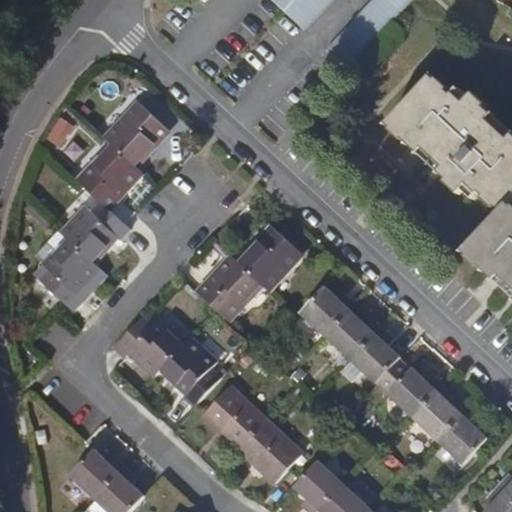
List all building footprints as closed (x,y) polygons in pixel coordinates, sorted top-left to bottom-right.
[(283,0),(307,22),(327,0),(283,0)] [(349,62),(406,0),(367,0),(328,42),(349,62)] [(511,195),(510,194),(511,191),(511,119),(488,97),(490,94),(477,82),(473,87),(463,78),(456,85),(450,82),(452,79),(440,68),(439,70),(434,66),(390,114),(393,118),(391,121),(403,132),(405,129),(450,170),(448,173),(460,185),(465,180),(475,189),(481,182),(486,186),(484,189),(496,199),(498,197),(503,202),(466,241),(470,245),(467,248),(480,259),(482,256),(511,283),(511,195)] [(135,95),(102,131),(108,137),(130,157),(164,122),(135,95)] [(95,195),(102,201),(137,164),(130,157),(108,137),(104,141),(73,175),(95,195)] [(65,234),(88,256),(111,231),(115,234),(125,222),(118,216),(102,201),(95,195),(87,205),(82,201),(58,228),(65,234)] [(237,257),(259,277),(292,242),(263,215),(230,251),(237,257)] [(72,287),(95,262),(88,256),(65,234),(40,261),(45,265),(36,275),(67,303),(77,291),(72,287)] [(259,277),(237,257),(204,293),(214,303),(232,320),(265,283),(259,277)] [(325,327),(356,294),(351,289),(344,295),(338,289),(325,278),(301,304),(325,327)] [(344,283),(338,289),(344,295),(351,289),(344,283)] [(325,327),(350,351),(375,325),(362,312),(356,307),(362,300),(356,294),(325,327)] [(368,305),(362,300),(356,307),(362,312),(368,305)] [(128,343),(154,367),(159,361),(181,338),(153,313),(150,316),(141,307),(113,337),(124,348),(128,343)] [(361,362),(376,376),(399,352),(401,349),(387,336),(381,332),(388,324),(381,319),(375,325),(350,351),(339,362),(351,373),(361,362)] [(393,329),(388,324),(381,332),(387,336),(393,329)] [(191,400),(220,369),(211,361),(214,357),(187,331),(181,338),(159,361),(184,384),(180,390),(191,400)] [(376,376),(413,412),(444,378),(438,373),(433,380),(427,374),(412,360),(410,363),(399,352),(376,376)] [(433,380),(438,373),(433,368),(427,374),(433,380)] [(438,436),(463,409),(450,397),(444,391),(451,384),(444,378),(413,412),(438,436)] [(200,408),(236,441),(263,413),(227,380),(200,408)] [(456,389),(451,384),(444,391),(450,397),(456,389)] [(463,409),(438,436),(462,459),(488,433),(475,420),(469,415),(474,408),(469,403),(463,409)] [(481,414),(474,408),(469,415),(475,420),(481,414)] [(299,446),(263,413),(236,441),(272,475),(299,446)] [(93,494),(124,461),(118,455),(112,461),(106,456),(92,442),(89,446),(67,470),(93,494)] [(112,449),(106,456),(112,461),(118,455),(112,449)] [(315,456),(291,482),(304,496),(310,500),(304,507),(308,511),(310,511),(316,506),(340,480),(315,456)] [(93,494),(112,511),(127,511),(146,492),(130,478),(124,473),(129,465),(124,461),(93,494)] [(136,471),(129,465),(124,473),(130,478),(136,471)] [(511,478),(507,474),(501,480),(507,485),(511,480),(511,478)] [(360,511),(368,505),(340,480),(316,506),(322,511),(360,511)] [(501,480),(496,486),(511,501),(511,480),(507,485),(501,480)] [(511,511),(511,501),(496,486),(491,492),(496,497),(490,503),(482,511),(511,511)] [(484,497),(490,503),(496,497),(491,492),(484,497)] [(298,502),(304,507),(310,500),(304,496),(298,502)]
